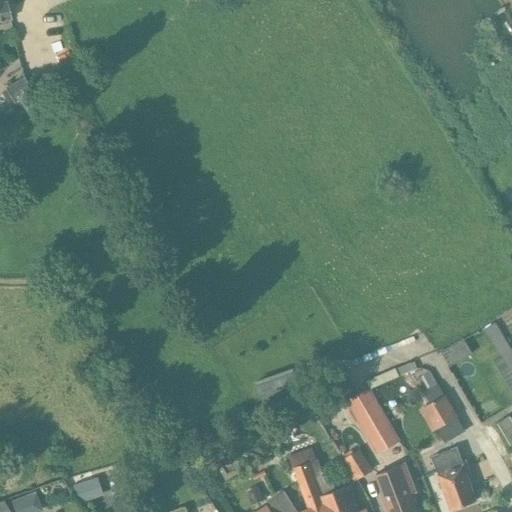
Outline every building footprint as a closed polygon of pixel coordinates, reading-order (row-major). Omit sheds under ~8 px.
[(0,3),(0,21),(11,18),(7,2),(0,3)] [(68,81),(79,74),(74,65),(63,72),(68,81)] [(23,77),(6,89),(14,101),(9,105),(16,115),(25,110),(39,100),(23,77)] [(54,78),(43,84),(49,93),(60,86),(54,78)] [(511,348),(511,347),(499,326),(498,326),(496,323),(484,330),(500,356),(493,361),(511,392),(511,349),(511,348)] [(472,353),(463,338),(441,351),(450,366),(472,353)] [(457,416),(438,384),(424,392),(430,403),(420,410),(433,431),(457,416)] [(399,441),(369,388),(348,400),(378,453),(399,441)] [(511,419),(510,415),(498,423),(511,446),(511,444),(511,419)] [(466,460),(462,462),(457,448),(432,457),(437,471),(452,509),(477,500),(466,472),(470,470),(466,460)] [(312,449),(289,457),(308,508),(302,510),(302,511),(368,511),(367,508),(360,510),(351,484),(335,490),(332,481),(326,483),(317,459),(316,459),(312,449)] [(372,471),(358,449),(345,458),(359,479),(372,471)] [(412,481),(405,464),(376,474),(390,511),(418,511),(411,492),(415,491),(412,481)] [(103,495),(97,477),(73,485),(79,503),(103,495)] [(257,485),(245,491),(252,504),(264,498),(257,485)] [(37,511),(42,511),(36,493),(12,501),(16,511),(37,511)] [(12,511),(5,500),(0,501),(0,511),(12,511)]
